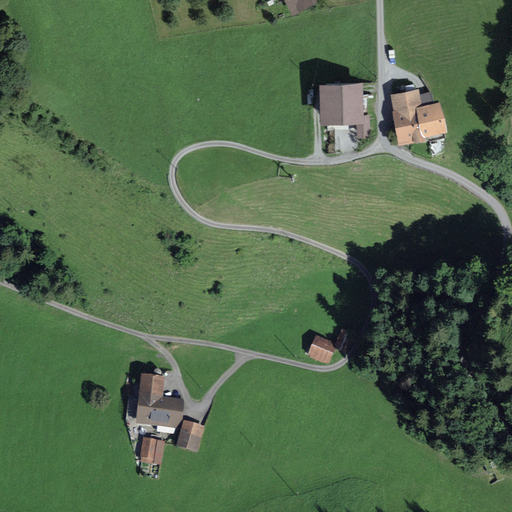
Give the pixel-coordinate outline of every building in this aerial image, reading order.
[(316,0),(285,0),(293,14),(317,1),(316,0)] [(358,89),(322,91),(323,127),(351,126),(351,135),(363,135),(362,115),(359,115),(358,89)] [(422,96),(394,101),(402,141),(443,133),(438,107),(425,109),(422,96)] [(336,347),(345,352),(352,337),(343,332),(336,347)] [(328,360),(333,347),(318,340),(312,354),(328,360)] [(164,379),(139,376),(133,419),(176,425),(180,398),(162,396),(164,379)] [(183,423),(178,446),(199,450),(204,427),(183,423)] [(157,441),(142,440),(140,459),(155,460),(157,441)]
